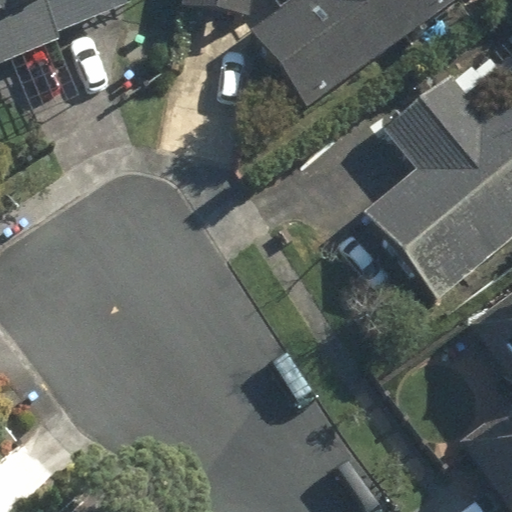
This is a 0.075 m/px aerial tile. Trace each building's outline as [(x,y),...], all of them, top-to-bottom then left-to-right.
[(0,0),(0,87),(76,50),(52,0),(53,0),(0,0)] [(255,0),(188,0),(186,15),(252,24),(255,0)] [(296,0),(243,42),(311,128),(473,0),(296,0)] [(451,79),(385,134),(418,173),(362,219),(437,310),(511,248),(511,98),(486,121),(451,79)] [(511,511),(511,305),(468,341),(511,395),(511,413),(461,455),(507,511),(511,511)]
